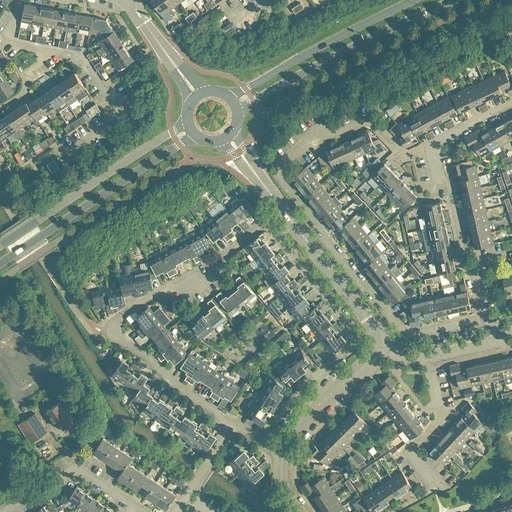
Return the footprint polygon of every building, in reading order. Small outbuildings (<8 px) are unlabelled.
[(0,0),(0,7),(4,9),(9,0),(0,0)] [(171,8),(165,0),(151,0),(161,15),(167,11),(172,17),(175,14),(171,8)] [(181,2),(179,0),(165,0),(171,8),(181,2)] [(295,14),(304,8),(301,2),(292,8),(295,14)] [(33,23),(36,6),(25,3),(21,21),(29,22),(27,29),(32,30),(33,23)] [(44,25),(48,8),(36,6),(33,23),(44,25)] [(55,28),(59,10),(48,8),(44,25),(55,28)] [(67,30),(70,12),(59,10),(55,28),(67,30)] [(78,32),(81,14),(70,12),(67,30),(78,32)] [(89,32),(92,16),(81,14),(78,32),(76,39),(81,40),(82,33),(89,34),(90,32),(89,32)] [(97,33),(106,19),(92,16),(89,32),(90,32),(97,33)] [(114,31),(106,19),(97,33),(100,39),(101,40),(114,31)] [(179,23),(171,28),(174,33),(182,28),(179,23)] [(99,54),(102,53),(120,40),(114,31),(101,40),(100,39),(98,40),(103,47),(97,51),(99,54)] [(111,60),(127,50),(120,40),(102,53),(104,56),(108,54),(111,60)] [(118,70),(133,59),(127,50),(111,60),(118,70)] [(511,93),(511,81),(510,82),(504,70),(494,75),(502,92),(508,89),(510,95),(511,93)] [(89,93),(85,88),(75,73),(69,77),(67,74),(63,77),(75,94),(79,100),(89,93)] [(502,92),(494,75),(483,80),(491,97),(502,92)] [(66,101),(75,94),(63,77),(59,80),(61,82),(56,86),(66,101)] [(491,97),(483,80),(473,85),(481,102),(491,97)] [(0,100),(14,91),(7,81),(0,86),(0,100)] [(481,102),(473,85),(463,90),(470,106),(481,102)] [(68,105),(66,101),(56,86),(50,89),(49,87),(44,90),(56,107),(59,111),(68,105)] [(56,107),(44,90),(40,93),(42,95),(37,99),(47,114),(56,107)] [(470,106),(463,90),(452,94),(460,111),(470,106)] [(425,104),(433,100),(429,92),(421,96),(425,104)] [(457,113),(448,96),(438,102),(447,118),(457,113)] [(47,114),(37,99),(31,102),(30,100),(26,103),(37,120),(47,114)] [(447,118),(438,102),(428,107),(437,124),(447,118)] [(37,120),(26,103),(16,109),(26,124),(32,120),(36,126),(39,124),(37,120)] [(86,110),(87,112),(91,118),(101,111),(96,103),(86,110)] [(392,107),(387,110),(390,115),(395,113),(392,107)] [(437,124),(428,107),(418,113),(427,129),(437,124)] [(26,124),(16,109),(6,115),(21,136),(24,134),(20,128),(26,124)] [(130,122),(140,116),(138,112),(131,116),(128,118),(130,122)] [(427,129),(418,113),(408,118),(417,135),(427,129)] [(21,136),(6,115),(0,119),(0,126),(7,137),(13,133),(17,139),(21,136)] [(97,115),(89,124),(97,132),(106,123),(97,115)] [(511,139),(511,117),(511,118),(502,123),(511,140),(511,139)] [(417,135),(408,118),(397,124),(403,135),(399,138),(405,148),(413,143),(411,138),(417,135)] [(511,140),(502,123),(492,129),(501,145),(511,140)] [(501,145),(492,129),(482,134),(491,150),(501,145)] [(377,139),(372,141),(368,131),(357,136),(365,153),(371,150),(373,155),(387,148),(377,139)] [(491,150),(482,134),(476,137),(473,132),(465,137),(470,147),(474,145),(481,156),(491,150)] [(365,153),(357,136),(347,141),(355,158),(365,153)] [(43,150),(53,143),(49,138),(48,137),(39,143),(42,147),(43,150)] [(355,158),(347,141),(337,146),(344,163),(355,158)] [(344,163),(337,146),(326,151),(334,168),(344,163)] [(31,152),(25,156),(28,160),(34,156),(31,152)] [(374,161),(371,164),(375,168),(381,162),(377,158),(374,161)] [(59,168),(53,160),(47,165),(52,172),(59,168)] [(379,184),(392,171),(384,163),(371,176),(379,184)] [(478,176),(475,164),(463,167),(462,163),(451,165),(453,175),(458,174),(460,180),(478,176)] [(5,175),(12,171),(8,165),(1,170),(5,175)] [(299,187),(313,175),(306,166),(291,178),(299,187)] [(387,193),(400,179),(392,171),(379,184),(387,193)] [(306,196),(321,184),(313,175),(299,187),(306,196)] [(481,187),(478,176),(460,180),(462,191),(481,187)] [(395,201),(408,188),(400,179),(387,193),(395,201)] [(313,205),(328,193),(321,184),(306,196),(313,205)] [(483,198),(481,187),(462,191),(465,202),(483,198)] [(403,209),(417,196),(408,188),(395,201),(403,209)] [(320,214),(338,199),(335,196),(332,198),(328,193),(313,205),(320,214)] [(255,210),(244,197),(239,200),(237,198),(231,203),(233,205),(227,210),(237,222),(245,216),(250,222),(254,219),(250,214),(255,210)] [(486,209),(483,198),(465,202),(467,213),(486,209)] [(328,222),(342,211),(338,205),(341,203),(338,199),(320,214),(328,222)] [(443,213),(440,202),(422,206),(424,217),(443,213)] [(488,216),(505,212),(504,207),(487,210),(488,216)] [(488,220),(486,209),(467,213),(470,225),(488,220)] [(237,222),(227,210),(221,215),(219,212),(213,217),(231,238),(234,235),(229,228),(237,222)] [(339,228),(349,220),(349,219),(342,211),(328,222),(335,232),(339,229),(339,228)] [(445,224),(443,213),(424,217),(427,228),(445,224)] [(346,237),(360,225),(353,216),(349,219),(349,220),(339,228),(339,229),(346,237)] [(231,238),(213,217),(207,222),(210,224),(204,229),(213,241),(222,234),(227,241),(231,238)] [(491,232),(488,220),(470,225),(473,236),(491,232)] [(425,241),(430,239),(448,235),(445,224),(427,228),(422,229),(425,241)] [(353,246),(368,234),(360,225),(346,237),(353,246)] [(209,245),(202,232),(195,235),(194,232),(187,236),(200,260),(204,258),(200,250),(209,245)] [(493,243),(491,232),(473,236),(475,247),(493,243)] [(255,258),(267,249),(260,241),(266,237),(262,233),(243,249),(247,255),(250,253),(255,258)] [(353,246),(360,255),(375,243),(368,235),(368,234),(353,246)] [(432,251),(450,246),(448,235),(430,239),(432,251)] [(200,260),(187,236),(180,240),(182,243),(175,246),(183,260),(192,255),(196,262),(200,260)] [(378,255),(382,252),(375,243),(360,255),(367,264),(378,255)] [(183,260),(175,246),(169,250),(167,247),(161,250),(174,274),(178,272),(174,265),(183,260)] [(453,257),(450,246),(432,251),(435,262),(453,257)] [(262,272),(281,256),(278,252),(273,256),(267,249),(255,258),(259,264),(257,266),(262,272)] [(174,274),(161,250),(154,254),(153,253),(147,257),(156,274),(165,269),(169,276),(174,274)] [(386,264),(378,255),(367,264),(364,267),(371,276),(386,264)] [(286,272),(279,264),(285,260),(281,256),(262,272),(266,278),(269,276),(274,282),(282,275),(286,272)] [(455,269),(453,257),(435,262),(437,273),(455,269)] [(140,295),(133,269),(132,263),(125,265),(127,274),(119,276),(122,285),(123,291),(133,289),(135,297),(140,295)] [(378,285),(398,268),(395,265),(390,269),(386,264),(371,276),(378,285)] [(153,284),(149,269),(141,270),(141,267),(133,269),(140,295),(144,294),(142,286),(153,284)] [(378,285),(385,294),(400,282),(396,277),(401,272),(398,268),(378,285)] [(511,292),(511,272),(502,275),(505,288),(500,289),(503,300),(511,297),(511,296),(511,292)] [(277,298),(297,282),(294,278),(289,283),(282,275),(274,282),(270,284),(275,290),(272,292),(277,298)] [(257,297),(240,276),(236,279),(241,285),(233,292),(243,304),(248,299),(251,302),(257,297)] [(289,308),(301,298),(295,290),(300,286),(297,282),(277,298),(282,304),(284,302),(289,308)] [(400,282),(385,294),(393,303),(413,286),(410,283),(404,287),(400,282)] [(470,307),(466,289),(465,283),(459,284),(461,290),(455,291),(459,310),(470,307)] [(126,300),(123,291),(122,285),(115,287),(114,284),(106,285),(113,312),(117,311),(115,303),(126,300)] [(113,312),(106,285),(99,287),(100,290),(92,292),(96,307),(106,305),(108,313),(113,312)] [(459,310),(455,291),(444,294),(448,312),(459,310)] [(243,304),(233,292),(225,298),(220,292),(216,295),(233,316),(239,311),(237,308),(243,304)] [(448,312),(444,294),(432,296),(437,315),(448,312)] [(437,315),(432,296),(421,299),(425,317),(437,315)] [(299,319),(316,305),(313,302),(307,306),(301,298),(289,308),(294,314),(291,316),(296,322),(300,319),(299,319)] [(228,320),(211,299),(207,302),(212,308),(205,315),(214,327),(220,322),(222,325),(228,320)] [(425,317),(421,299),(410,302),(413,314),(408,315),(411,327),(420,324),(419,319),(425,317)] [(312,328),(324,318),(317,311),(322,306),(319,302),(316,305),(299,319),(300,319),(304,325),(307,322),(312,328)] [(139,334),(165,313),(160,307),(153,313),(148,307),(136,317),(143,325),(136,330),(139,334)] [(167,330),(163,325),(170,319),(165,313),(139,334),(142,337),(149,332),(155,340),(167,330)] [(214,327),(205,315),(197,321),(191,315),(187,318),(205,339),(211,334),(209,332),(214,327)] [(318,342),(338,326),(335,322),(330,326),(324,318),(312,328),(316,334),(314,336),(318,342)] [(343,342),(336,334),(341,330),(338,326),(318,342),(323,348),(326,346),(331,352),(343,342)] [(158,357),(179,340),(174,334),(172,336),(167,330),(155,340),(162,348),(155,353),(158,357)] [(186,354),(181,348),(184,346),(179,340),(158,357),(161,361),(168,356),(174,364),(186,354)] [(314,366),(298,346),(292,351),(294,353),(288,358),(298,370),(306,364),(310,369),(314,366)] [(189,381),(204,359),(197,355),(195,357),(189,353),(180,366),(189,372),(185,379),(189,381)] [(511,381),(511,359),(511,357),(500,360),(504,378),(505,383),(511,381)] [(298,370),(288,358),(282,363),(280,360),(274,365),(278,370),(290,385),(294,382),(290,376),(298,370)] [(206,383),(214,370),(208,366),(210,363),(204,359),(189,381),(193,384),(197,377),(206,383)] [(504,378),(500,360),(489,362),(493,380),(504,378)] [(123,386),(137,365),(133,362),(129,368),(120,362),(112,375),(118,379),(116,382),(123,386)] [(493,380),(489,362),(478,365),(482,383),(493,380)] [(471,386),(467,367),(460,369),(459,363),(449,365),(453,382),(458,381),(459,388),(471,386)] [(142,385),(146,379),(137,373),(141,368),(137,365),(123,386),(129,391),(131,388),(137,392),(141,385),(142,385)] [(482,383),(478,365),(467,367),(471,386),(482,383)] [(214,398),(229,375),(222,371),(220,374),(214,370),(206,383),(214,388),(210,395),(214,398)] [(290,388),(268,373),(264,380),(267,382),(263,388),(276,397),(281,388),(287,392),(290,388)] [(231,399),(239,386),(233,382),(235,379),(229,375),(214,398),(218,401),(222,394),(231,399)] [(425,427),(391,386),(396,383),(389,375),(381,382),(384,386),(374,394),(410,439),(425,427)] [(144,409),(155,392),(158,388),(154,385),(150,391),(142,385),(141,385),(137,392),(133,398),(139,402),(137,405),(144,409)] [(270,405),(276,397),(263,388),(258,394),(256,392),(251,399),(273,413),(276,409),(270,405)] [(156,418),(164,405),(155,400),(159,394),(155,392),(144,409),(141,413),(147,417),(149,414),(156,418)] [(273,413),(251,399),(247,405),(250,407),(246,413),(259,422),(265,413),(270,417),(273,413)] [(490,431),(495,426),(468,401),(461,409),(466,413),(461,418),(475,430),(481,423),(490,431)] [(75,428),(59,403),(47,411),(56,425),(63,421),(69,431),(75,428)] [(166,430),(180,408),(176,405),(172,411),(164,405),(156,418),(162,422),(160,425),(166,430)] [(236,415),(238,410),(232,406),(230,411),(236,415)] [(181,435),(189,422),(180,416),(184,411),(180,408),(166,430),(172,434),(174,431),(181,435)] [(368,424),(355,411),(346,419),(359,432),(368,424)] [(47,431),(35,413),(19,424),(31,442),(47,431)] [(475,430),(461,418),(453,426),(467,439),(475,430)] [(359,432),(346,419),(338,427),(351,440),(359,432)] [(191,446),(205,425),(201,422),(197,428),(189,422),(181,435),(187,439),(185,442),(191,446)] [(206,452),(214,439),(206,433),(209,427),(205,425),(191,446),(197,450),(199,447),(206,452)] [(467,439),(453,426),(445,434),(459,447),(467,439)] [(351,440),(338,427),(330,435),(343,448),(351,440)] [(459,447),(445,434),(438,443),(451,455),(459,447)] [(343,448),(330,435),(322,443),(335,456),(343,448)] [(103,459),(113,444),(103,438),(93,452),(103,459)] [(335,456),(322,443),(317,448),(313,444),(306,451),(314,459),(317,455),(326,465),(335,456)] [(451,455),(438,443),(430,451),(443,464),(451,455)] [(113,465),(122,450),(113,444),(103,459),(113,465)] [(232,445),(228,450),(232,454),(237,450),(232,445)] [(128,463),(132,457),(122,450),(113,465),(122,471),(127,462),(128,463)] [(237,475),(256,458),(253,455),(248,459),(241,451),(229,462),(234,467),(232,470),(237,475)] [(250,484),(261,474),(254,466),(259,462),(256,458),(237,475),(242,481),(245,479),(250,484)] [(137,469),(128,463),(127,462),(122,471),(118,477),(128,484),(137,469)] [(137,490),(147,475),(137,469),(128,484),(137,490)] [(412,487),(402,471),(392,478),(402,493),(412,487)] [(147,496),(156,482),(147,475),(137,490),(147,496)] [(314,497),(330,487),(323,477),(312,484),(310,480),(300,486),(306,495),(311,491),(314,497)] [(402,493),(392,478),(382,484),(393,500),(402,493)] [(156,502),(166,488),(156,482),(147,496),(156,502)] [(374,511),(393,500),(382,484),(363,497),(372,511),(374,511)] [(77,507),(86,493),(76,486),(67,501),(77,507)] [(346,511),(330,487),(314,497),(324,511),(346,511)] [(166,509),(176,494),(166,488),(156,502),(166,509)] [(83,511),(87,511),(96,499),(86,493),(77,507),(83,511)] [(507,511),(511,511),(511,503),(509,504),(507,498),(503,499),(507,511)] [(100,511),(105,505),(96,499),(87,511),(100,511)] [(507,511),(503,499),(499,500),(501,507),(494,510),(495,511),(507,511)]
